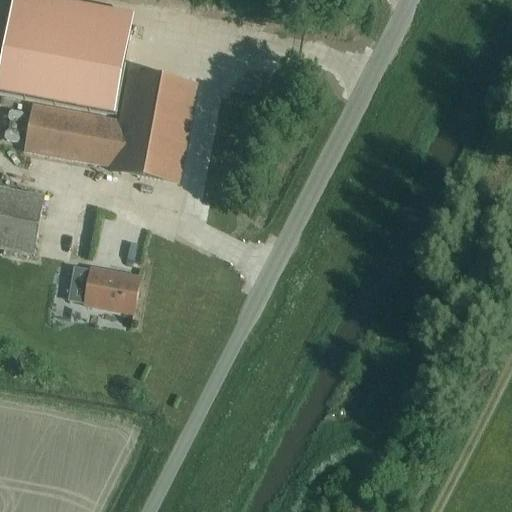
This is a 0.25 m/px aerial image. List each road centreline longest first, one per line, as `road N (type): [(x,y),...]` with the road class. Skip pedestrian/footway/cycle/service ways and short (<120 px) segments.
road 1 (unclassified): [(148,511),(411,0)]
road 2 (track): [(299,511),(320,469),(369,445),(407,409),(416,358),(412,292),(511,98)]
road 3 (track): [(511,360),(435,511)]
